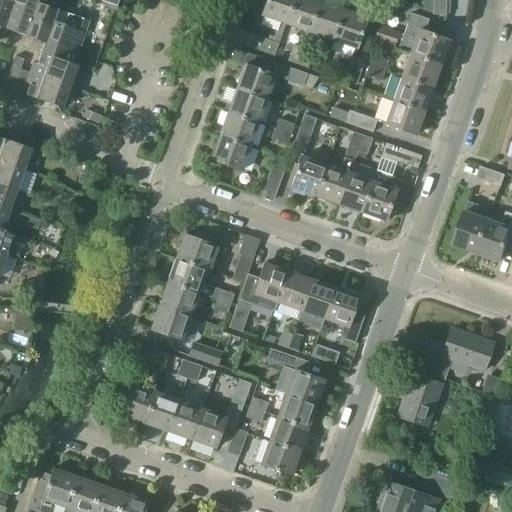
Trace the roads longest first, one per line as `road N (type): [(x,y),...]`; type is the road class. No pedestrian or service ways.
road 1 (unclassified): [(409,270),(496,0)]
road 2 (residential): [(71,436),(167,183)]
road 3 (residential): [(409,270),(167,183)]
road 4 (unclassified): [(322,511),(409,270)]
road 5 (residential): [(281,511),(71,436)]
road 6 (residential): [(167,183),(229,0)]
road 7 (residential): [(167,183),(0,104)]
